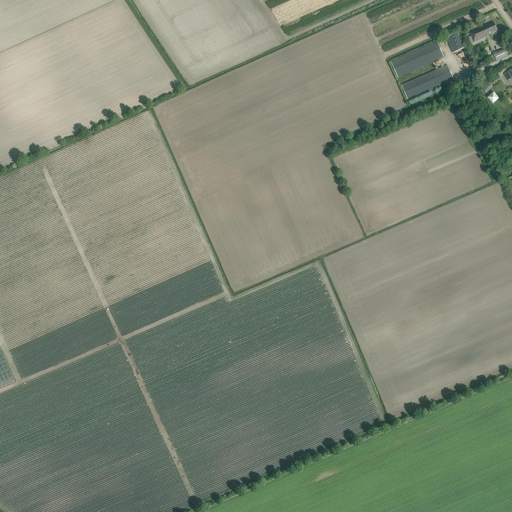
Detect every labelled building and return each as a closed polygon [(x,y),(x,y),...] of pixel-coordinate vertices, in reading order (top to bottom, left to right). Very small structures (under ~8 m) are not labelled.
[(492,33),(498,30),(494,23),(489,25),(488,24),(470,33),(471,36),(472,36),(473,38),(472,39),(474,42),(488,36),(493,34),(492,33)] [(464,48),(457,32),(446,37),(453,53),(464,48)] [(398,76),(442,57),(443,59),(445,59),(444,56),(437,41),(391,61),(398,76)] [(505,50),(494,55),(496,60),(507,55),(505,50)] [(408,99),(454,79),(447,64),(446,62),(445,63),(446,65),(401,84),(408,99)] [(489,83),(482,89),(486,92),(486,93),(493,87),(489,83)] [(494,91),(487,97),(493,104),(500,98),(494,91)] [(0,388),(15,382),(0,347),(0,388)]
